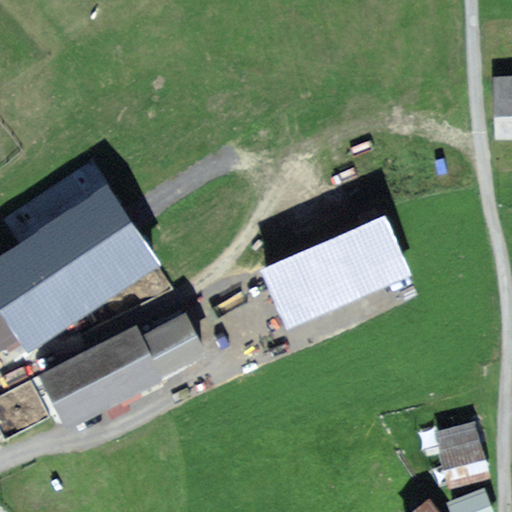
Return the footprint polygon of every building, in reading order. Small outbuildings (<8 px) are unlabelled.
[(511,65),(494,66),(497,126),(511,124),(511,65)] [(0,311),(15,333),(27,351),(80,315),(158,262),(104,183),(0,254),(0,311)] [(184,306),(141,327),(137,319),(38,368),(67,425),(131,393),(208,354),(184,306)] [(0,342),(15,333),(0,311),(0,342)] [(486,467),(474,423),(436,434),(445,466),(449,478),(486,467)] [(489,498),(483,484),(449,499),(454,511),(489,511),(495,510),(489,498)] [(439,511),(426,495),(415,504),(405,511),(439,511)]
